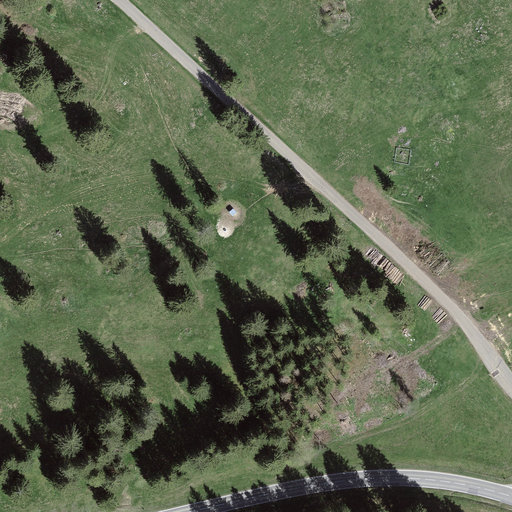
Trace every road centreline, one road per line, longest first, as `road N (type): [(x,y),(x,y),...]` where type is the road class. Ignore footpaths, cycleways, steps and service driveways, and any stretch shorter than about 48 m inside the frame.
road 1 (unclassified): [(511,386),(444,298),(119,0)]
road 2 (secondary): [(188,511),(355,479),(429,479),(511,496)]
